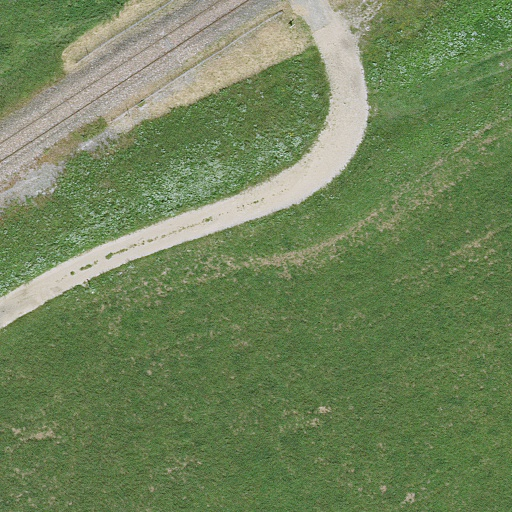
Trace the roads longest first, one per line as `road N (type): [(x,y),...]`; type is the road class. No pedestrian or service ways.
road 1 (track): [(0,319),(116,254),(281,192),(328,159),(351,125)]
road 2 (residential): [(307,0),(341,60),(351,125)]
